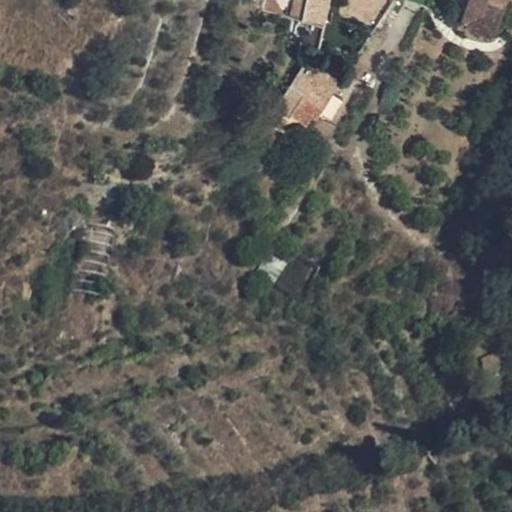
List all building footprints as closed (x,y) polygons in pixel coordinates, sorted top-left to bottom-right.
[(286,15),(275,0),(265,0),(263,10),(286,15)] [(316,22),(326,24),(331,0),(293,0),(290,16),(300,18),(316,22)] [(394,0),(353,0),(350,18),(377,26),(394,0)] [(509,0),(473,0),(470,9),(504,20),(509,0)] [(316,22),(300,18),(296,39),(301,39),(299,51),(308,53),(316,22)] [(326,24),(316,22),(308,53),(299,51),(297,59),(305,63),(306,61),(312,65),(318,57),(326,24)] [(318,57),(312,65),(341,83),(346,75),(318,57)] [(319,117),(341,83),(312,65),(306,61),(305,63),(276,107),(291,116),(292,115),(299,104),(314,115),(319,117)] [(308,124),(314,115),(299,104),(292,115),(308,124)] [(118,231),(89,224),(61,342),(96,347),(118,231)] [(286,262),(269,253),(256,272),(272,282),(286,262)] [(56,271),(39,269),(32,318),(49,319),(56,271)] [(497,355),(482,359),(485,373),(501,369),(497,355)]
